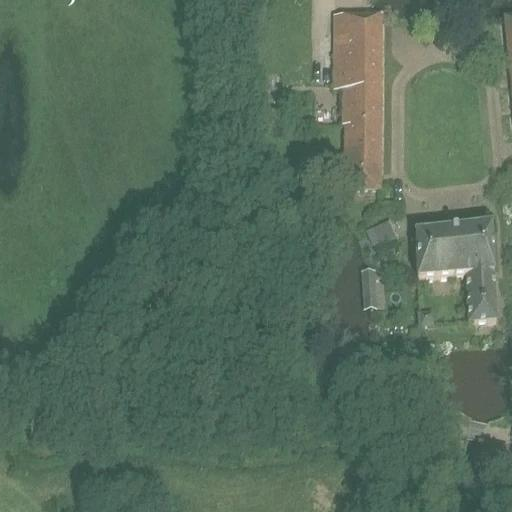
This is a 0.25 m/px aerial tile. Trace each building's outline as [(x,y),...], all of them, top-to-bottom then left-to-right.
[(511,20),(503,20),(511,113),(511,20)] [(342,95),(380,95),(381,21),(334,21),(335,95),(342,95)] [(380,95),(342,95),(342,130),(344,130),(342,194),(379,194),(380,95)] [(464,281),(493,280),(490,232),(415,240),(416,285),(464,281)] [(362,300),(376,299),(375,275),(361,275),(362,300)] [(493,280),(464,281),(467,329),(495,326),(493,280)] [(501,475),(506,452),(479,447),(474,469),(501,475)]
